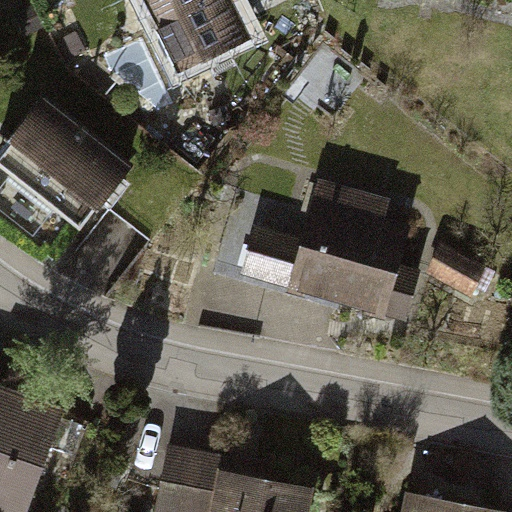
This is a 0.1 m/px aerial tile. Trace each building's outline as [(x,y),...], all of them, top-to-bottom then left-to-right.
[(122,0),(160,81),(259,35),(245,4),(253,0),(122,0)] [(511,0),(462,0),(511,13),(511,0)] [(123,165),(39,98),(13,131),(2,122),(0,124),(0,190),(63,240),(91,205),(107,218),(130,189),(114,176),(123,165)] [(391,200),(319,178),(305,223),(298,220),(290,244),(248,231),(233,282),(399,332),(417,275),(398,269),(411,228),(385,220),(391,200)] [(493,273),(441,246),(426,276),(477,303),(493,273)] [(0,511),(40,511),(77,415),(2,387),(0,391),(0,511)] [(235,463),(165,450),(153,511),(319,511),(323,494),(232,477),(235,463)] [(477,511),(407,500),(405,511),(477,511)]
